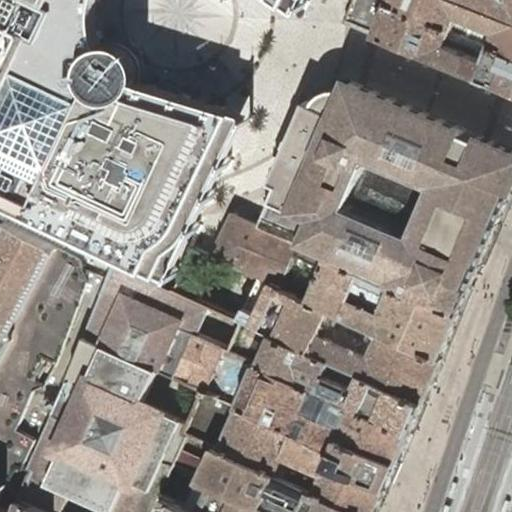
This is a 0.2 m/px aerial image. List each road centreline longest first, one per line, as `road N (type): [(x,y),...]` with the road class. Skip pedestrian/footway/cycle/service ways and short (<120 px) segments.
road 1 (unknown): [(0,346),(61,372),(95,281),(86,256),(0,216)]
road 2 (residential): [(431,511),(511,279)]
